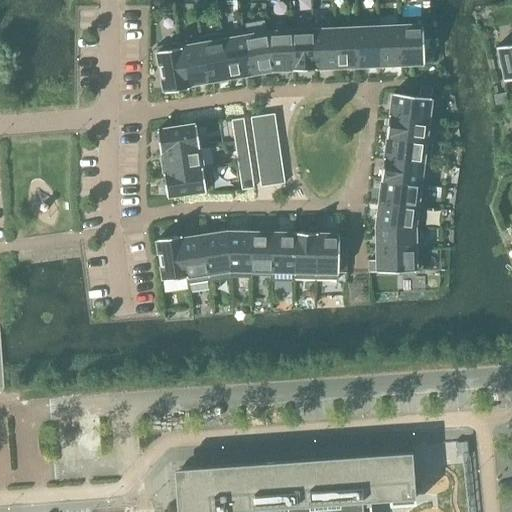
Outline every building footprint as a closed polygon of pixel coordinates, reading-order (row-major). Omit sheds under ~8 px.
[(355,21),(355,28),(356,28),(358,66),(380,65),(378,27),(379,27),(379,20),(355,21)] [(422,25),(400,26),(401,64),(432,63),(432,62),(431,51),(432,51),(423,51),(422,25)] [(380,65),(401,64),(400,26),(379,27),(378,27),(380,65)] [(356,28),(355,28),(335,29),(337,67),(358,66),(356,28)] [(315,68),(316,68),(337,67),(335,29),(313,30),(315,68)] [(315,68),(313,30),(292,31),(293,69),(292,69),(292,70),(316,69),(316,68),(315,68)] [(292,31),(268,32),(272,70),(292,69),(293,69),(292,31)] [(223,40),(224,39),(223,32),(199,36),(201,43),(208,81),(229,77),(223,40)] [(251,74),(272,70),(268,32),(244,36),(251,74)] [(244,36),(224,39),(223,40),(229,77),(251,74),(244,36)] [(180,47),(181,47),(181,42),(156,46),(164,92),(189,88),(188,85),(187,85),(180,47)] [(188,85),(208,81),(201,43),(181,47),(180,47),(187,85),(188,85)] [(511,43),(495,47),(496,49),(497,49),(504,80),(503,80),(503,82),(511,79),(511,43)] [(428,120),(428,119),(432,88),(420,88),(419,96),(392,93),(390,114),(389,114),(388,115),(428,120)] [(262,115),(263,123),(275,121),(274,113),(262,115)] [(250,117),(251,125),(263,123),(262,115),(250,117)] [(435,120),(428,119),(428,120),(388,115),(386,137),(425,141),(425,143),(432,143),(435,120)] [(245,126),(243,118),(231,120),(232,128),(245,126)] [(277,129),(275,121),(263,123),(265,131),(277,129)] [(265,131),(263,123),(251,125),(253,133),(265,131)] [(199,147),(196,124),(156,130),(160,154),(161,153),(161,152),(199,147)] [(245,126),(232,128),(233,136),(246,134),(245,126)] [(265,131),(266,139),(278,137),(277,129),(265,131)] [(265,131),(253,133),(254,140),(266,139),(265,131)] [(235,143),(247,141),(246,134),(233,136),(235,143)] [(267,146),(279,145),(278,137),(266,139),(267,146)] [(386,138),(387,138),(384,157),(383,157),(383,158),(422,163),(423,162),(425,143),(425,141),(386,137),(386,138)] [(267,146),(266,139),(254,140),(255,148),(267,146)] [(237,159),(249,157),(247,141),(235,143),(237,159)] [(279,145),(267,146),(268,154),(280,152),(279,145)] [(256,156),(268,154),(267,146),(255,148),(256,156)] [(161,153),(164,173),(164,174),(202,168),(202,167),(199,147),(161,152),(161,153)] [(281,160),(280,152),(268,154),(269,162),(281,160)] [(256,156),(257,164),(269,162),(268,154),(256,156)] [(250,165),(249,157),(237,159),(238,166),(250,165)] [(422,163),(383,158),(380,180),(425,185),(425,184),(427,163),(423,162),(422,163)] [(270,170),(282,168),(281,160),(269,162),(270,170)] [(270,170),(269,162),(257,164),(258,171),(270,170)] [(238,166),(239,174),(251,172),(250,165),(238,166)] [(209,166),(202,167),(202,168),(164,174),(164,173),(163,173),(166,196),(213,189),(209,166)] [(283,175),(282,168),(270,170),(271,177),(283,175)] [(258,171),(259,179),(271,177),(270,170),(258,171)] [(253,180),(251,172),(239,174),(240,182),(253,180)] [(273,185),(285,184),(283,175),(271,177),(273,185)] [(271,177),(259,179),(261,187),(273,185),(271,177)] [(253,180),(240,182),(242,190),(254,188),(253,180)] [(382,181),(379,201),(424,207),(427,184),(425,184),(425,185),(380,180),(380,181),(382,181)] [(422,229),(424,207),(379,201),(376,225),(419,228),(422,229)] [(376,225),(376,249),(420,249),(420,247),(419,228),(376,225)] [(230,277),(227,232),(202,236),(209,281),(230,277)] [(251,278),(251,275),(250,275),(251,232),(227,232),(230,277),(251,278)] [(250,275),(251,275),(272,276),(272,271),(273,233),(251,232),(250,275)] [(316,234),(317,234),(317,232),(293,232),(293,233),(294,233),(294,272),(294,279),(315,279),(316,234)] [(294,233),(293,233),(273,233),(272,271),(272,276),(273,276),(273,280),(293,281),(293,279),(294,279),(294,272),(294,233)] [(338,273),(338,261),(338,249),(339,237),(339,234),(317,234),(316,234),(315,279),(338,280),(338,273)] [(181,239),(182,239),(181,235),(157,239),(163,280),(185,277),(186,277),(181,239)] [(186,277),(185,277),(187,284),(209,281),(202,236),(182,239),(181,239),(186,277)] [(346,249),(346,237),(339,237),(338,249),(346,249)] [(377,260),(369,260),(369,272),(377,272),(422,271),(422,247),(420,247),(420,249),(376,249),(377,260)] [(346,249),(338,249),(338,261),(346,261),(346,249)] [(338,261),(338,273),(346,273),(346,272),(346,261),(338,261)] [(467,452),(466,442),(456,443),(457,452),(457,455),(467,454),(467,452)] [(415,498),(412,451),(411,451),(178,468),(174,468),(174,474),(176,511),(371,511),(371,501),(389,500),(390,505),(415,503),(415,498)]
